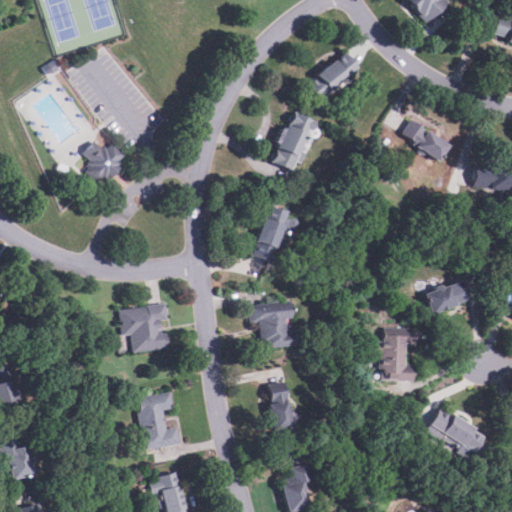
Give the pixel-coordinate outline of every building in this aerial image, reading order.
[(444,2),(442,0),(403,0),(424,21),(444,2)] [(511,19),(495,15),(489,35),(511,41),(511,19)] [(302,84),(315,100),(355,68),(342,52),(302,84)] [(267,161),(288,170),(292,160),(298,163),(314,123),(288,112),(267,161)] [(429,168),(445,145),(408,119),(397,134),(424,153),(419,161),(429,168)] [(81,168),(98,185),(124,157),(107,141),(100,147),(92,140),(80,153),(88,161),(81,168)] [(511,166),(471,166),(471,188),(511,188),(511,166)] [(248,254),(269,261),(285,211),(264,204),(248,254)] [(465,303),(461,282),(423,289),(427,310),(465,303)] [(258,347),(292,345),(289,301),(245,305),(246,323),(256,322),(258,347)] [(116,307),(119,335),(128,334),(129,350),(165,347),(161,303),(116,307)] [(377,379),(411,380),(411,364),(401,364),(401,344),(412,344),(412,328),(395,327),(395,332),(379,332),(379,341),(370,341),(370,354),(377,354),(377,379)] [(0,401),(15,397),(5,363),(0,364),(0,401)] [(289,426),(282,382),(263,385),(270,429),(289,426)] [(141,449),(175,444),(173,426),(162,427),(160,410),(169,408),(167,391),(133,396),(141,449)] [(482,430),(435,408),(422,434),(470,456),(482,430)] [(0,456),(5,478),(29,473),(21,442),(15,444),(13,436),(0,439),(0,456)] [(306,505),(301,482),(308,480),(304,463),(287,466),(290,481),(278,483),(285,510),(306,505)] [(183,511),(175,471),(145,477),(148,493),(156,491),(159,511),(183,511)] [(36,511),(34,502),(14,507),(15,511),(36,511)]
